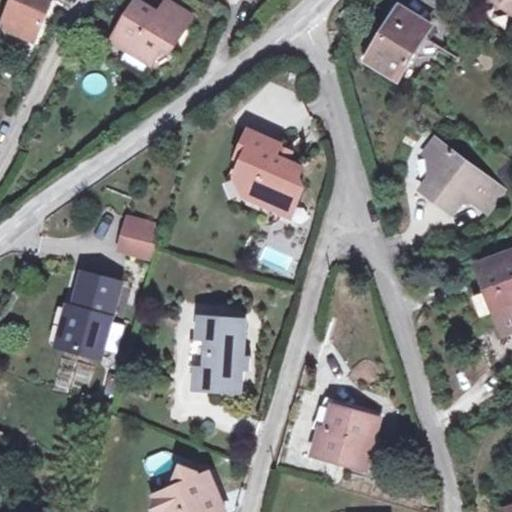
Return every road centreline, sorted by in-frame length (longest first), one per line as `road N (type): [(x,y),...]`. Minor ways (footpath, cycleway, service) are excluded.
road 1 (tertiary): [(0,242),(306,14)]
road 2 (residential): [(251,511),(357,171)]
road 3 (residential): [(357,171),(452,500),(449,511)]
road 4 (unclassified): [(0,160),(90,0)]
road 5 (residential): [(357,171),(306,14)]
